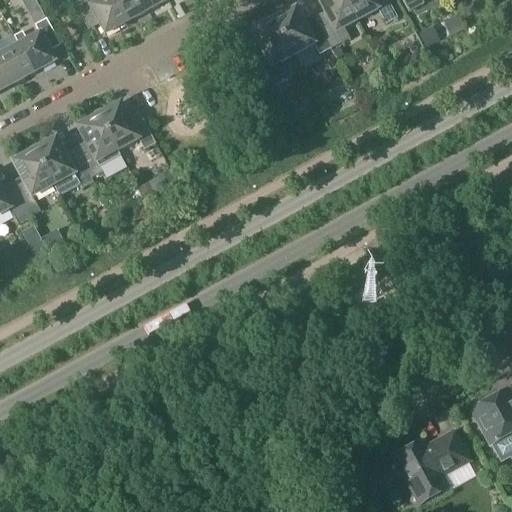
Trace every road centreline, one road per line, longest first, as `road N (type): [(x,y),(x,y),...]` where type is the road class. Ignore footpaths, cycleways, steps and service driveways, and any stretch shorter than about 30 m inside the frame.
road 1 (primary): [(0,415),(511,138)]
road 2 (primary): [(511,87),(0,363)]
road 3 (residential): [(0,132),(242,0)]
road 4 (residential): [(511,335),(373,410)]
